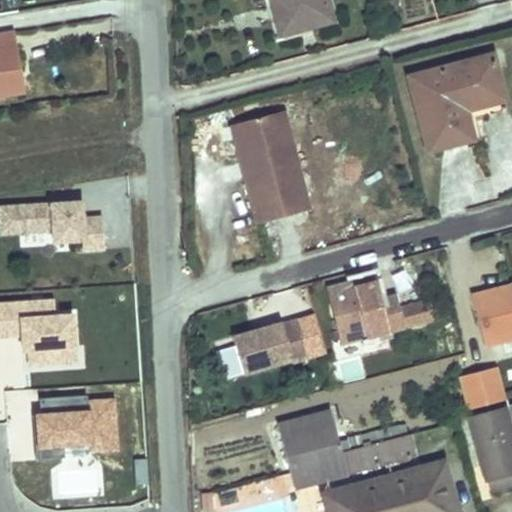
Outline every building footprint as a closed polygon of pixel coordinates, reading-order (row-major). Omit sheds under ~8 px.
[(327,25),(320,0),(265,0),(274,31),(305,21),(308,31),(327,25)] [(511,1),(491,5),(494,25),(511,22),(511,1)] [(305,21),(274,31),(277,42),(308,31),(305,21)] [(0,79),(14,77),(7,39),(0,40),(0,79)] [(490,53),(409,74),(429,149),(471,138),(468,126),(463,106),(461,100),(500,90),(490,53)] [(0,101),(18,98),(14,77),(0,79),(0,101)] [(500,90),(461,100),(463,106),(502,96),(500,90)] [(310,208),(284,109),(232,121),(257,223),(310,208)] [(96,253),(94,221),(76,222),(75,210),(70,211),(70,206),(0,210),(0,237),(13,236),(46,234),(46,241),(65,240),(76,239),(77,255),(96,253)] [(66,255),(65,240),(46,241),(46,234),(13,236),(14,251),(47,249),(47,256),(66,255)] [(367,306),(360,283),(313,296),(328,350),(416,325),(411,308),(386,315),(371,319),(367,306)] [(511,287),(501,291),(511,330),(511,287)] [(0,303),(0,335),(21,335),(22,350),(28,349),(35,349),(36,364),(58,362),(57,347),(74,346),(72,314),(54,315),(53,300),(0,303)] [(386,315),(383,302),(367,306),(371,319),(386,315)] [(312,315),(296,319),(281,324),(281,322),(259,329),(260,333),(254,335),(253,331),(232,337),(235,346),(218,351),(227,379),(291,359),(292,362),(324,353),(312,315)] [(57,347),(58,362),(75,361),(74,346),(57,347)] [(35,349),(28,349),(29,364),(36,364),(35,349)] [(41,413),(36,414),(39,458),(64,456),(64,444),(89,442),(90,450),(117,447),(113,398),(87,400),(87,393),(40,397),(41,413)] [(463,405),(487,487),(511,479),(511,453),(495,396),(463,405)] [(352,449),(349,439),(341,442),(332,410),(278,425),(296,488),(416,454),(410,433),(352,449)] [(352,449),(410,433),(407,423),(349,439),(352,449)] [(460,511),(446,458),(324,492),(329,511),(460,511)] [(136,483),(147,484),(147,460),(136,460),(136,483)] [(511,479),(487,487),(491,500),(511,493),(511,479)]
